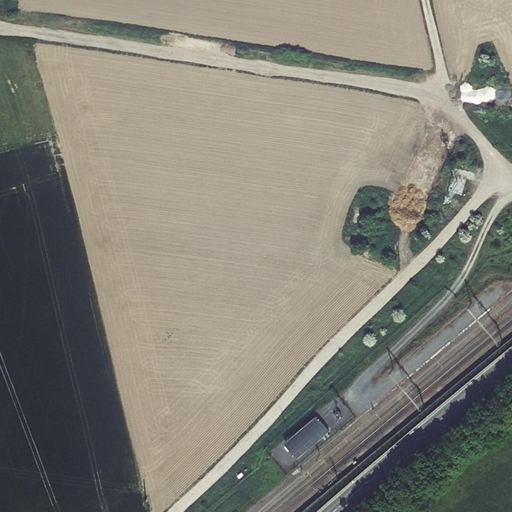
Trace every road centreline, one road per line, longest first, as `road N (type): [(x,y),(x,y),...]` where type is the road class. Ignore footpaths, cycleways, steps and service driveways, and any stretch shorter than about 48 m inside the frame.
road 1 (track): [(503,165),(255,435),(172,511)]
road 2 (track): [(448,98),(0,24)]
road 3 (secondary): [(334,511),(511,361)]
